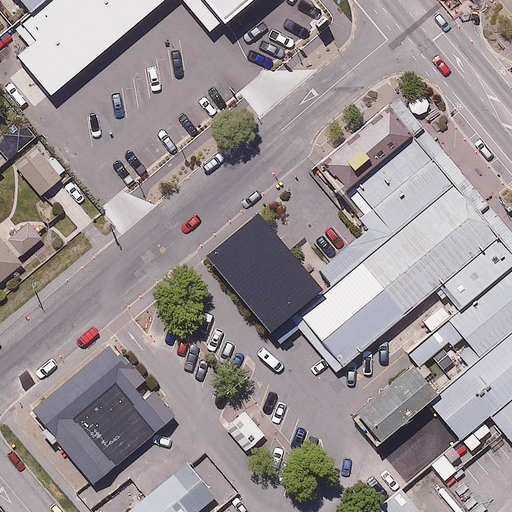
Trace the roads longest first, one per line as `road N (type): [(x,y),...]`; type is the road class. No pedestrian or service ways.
road 1 (residential): [(417,13),(0,370)]
road 2 (primary): [(511,126),(417,13)]
